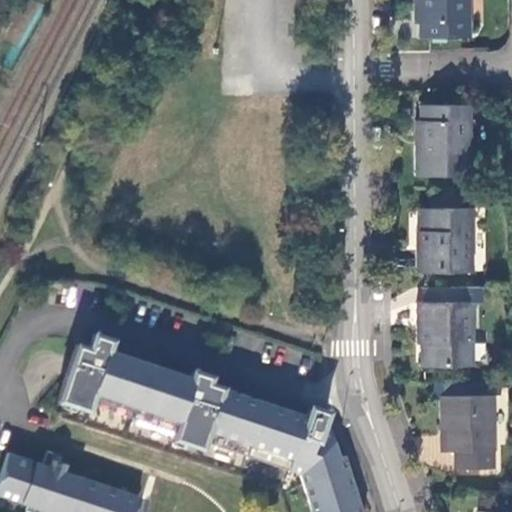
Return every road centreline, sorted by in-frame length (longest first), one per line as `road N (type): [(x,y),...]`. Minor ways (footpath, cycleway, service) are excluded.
road 1 (residential): [(353,69),(356,364),(400,511)]
road 2 (residential): [(353,69),(511,68)]
